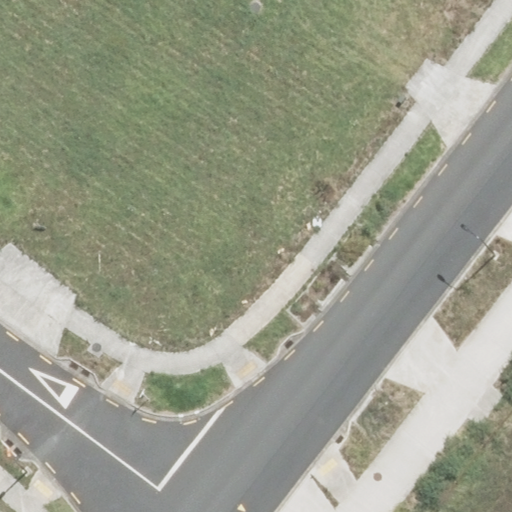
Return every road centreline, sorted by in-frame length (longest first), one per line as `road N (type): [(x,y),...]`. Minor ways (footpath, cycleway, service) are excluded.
road 1 (residential): [(244,511),(511,167)]
road 2 (residential): [(206,511),(0,360)]
